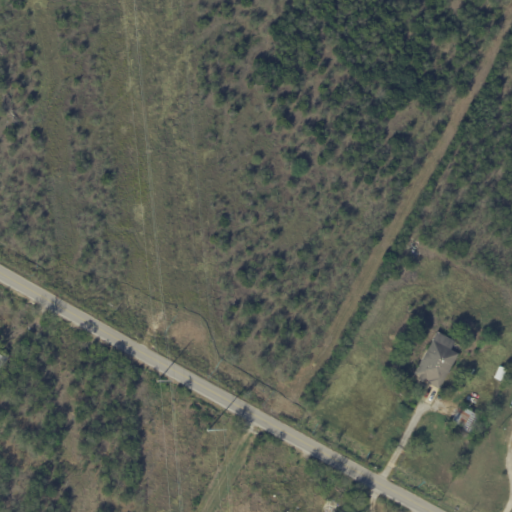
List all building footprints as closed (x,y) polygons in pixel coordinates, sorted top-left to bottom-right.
[(454,343),(450,349),(458,354),(439,389),(427,382),(428,380),(424,378),(423,382),(417,379),(419,376),(414,374),(437,331),(455,341),(454,343)] [(0,351),(1,352),(1,351),(5,353),(9,356),(3,366),(1,365),(0,366),(0,351)] [(500,367),(506,370),(501,381),(494,378),(500,367)] [(453,418),(460,405),(480,416),(471,433),(462,428),(463,427),(452,421),(453,418)] [(323,495),(329,498),(323,511),(314,511),(322,495),(323,495)] [(250,511),(243,511),(247,497),(254,499),(250,511)]
